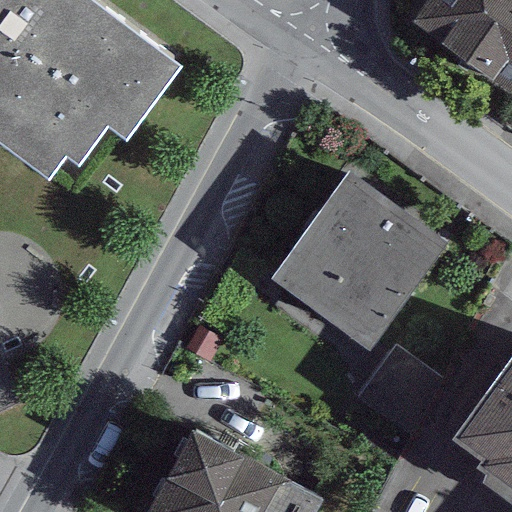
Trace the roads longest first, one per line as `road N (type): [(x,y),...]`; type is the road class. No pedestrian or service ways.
road 1 (residential): [(297,8),(41,511)]
road 2 (residential): [(511,184),(337,54),(297,8)]
